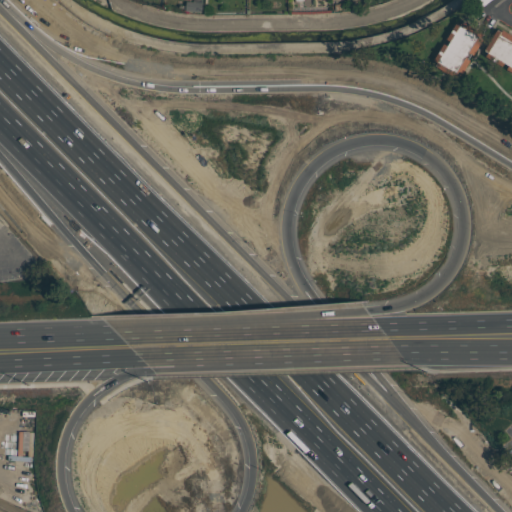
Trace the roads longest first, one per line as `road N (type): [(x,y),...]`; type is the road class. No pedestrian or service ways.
road 1 (motorway): [(455,511),(0,28)]
road 2 (motorway): [(0,117),(390,511)]
road 3 (motorway): [(103,273),(238,414),(253,470),(241,511),(0,477)]
road 4 (motorway): [(292,217),(291,171),(319,136),(358,119),(415,127),(455,172),(467,285),(475,314),(500,337)]
road 5 (motorway): [(282,269),(185,153),(37,0)]
road 6 (motorway): [(511,474),(335,284),(292,217)]
road 7 (motorway): [(511,159),(419,101),(200,81)]
road 8 (motorway): [(510,511),(370,362)]
road 9 (motorway): [(0,135),(103,273)]
road 10 (motorway): [(200,81),(121,60),(67,29)]
road 11 (motorway): [(370,362),(282,269)]
road 12 (primary): [(0,357),(127,348)]
road 13 (primary): [(127,348),(0,349)]
